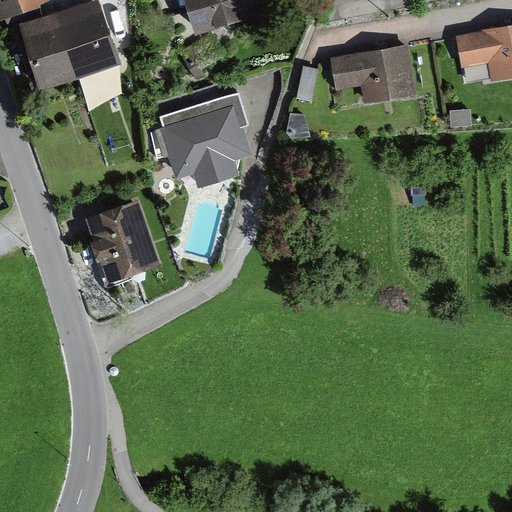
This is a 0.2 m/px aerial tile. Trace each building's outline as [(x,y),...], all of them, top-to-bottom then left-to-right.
[(0,0),(0,16),(42,0),(0,0)] [(80,73),(121,61),(101,0),(85,0),(60,8),(80,73)] [(187,0),(197,30),(263,9),(260,0),(187,0)] [(40,86),(80,73),(60,8),(20,20),(40,86)] [(511,28),(467,37),(473,69),(498,64),(502,84),(511,81),(511,28)] [(415,48),(344,58),(349,92),(374,88),(376,101),(421,95),(415,48)] [(247,96),(169,119),(185,175),(263,153),(247,96)] [(142,202),(90,222),(114,286),(166,266),(142,202)]
